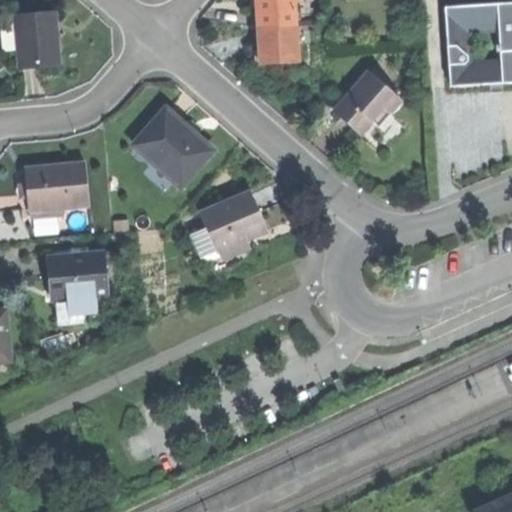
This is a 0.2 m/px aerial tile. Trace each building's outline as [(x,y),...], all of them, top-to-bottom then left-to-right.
[(258,0),(259,8),(260,27),(297,25),(295,0),(258,0)] [(498,81),(511,79),(511,0),(448,5),(454,84),(498,81)] [(21,16),(25,65),(62,62),(58,13),(39,14),(21,16)] [(262,62),(299,60),(297,25),(260,27),(261,46),(262,62)] [(350,123),(364,134),(373,122),(384,108),(391,114),(403,98),(370,71),(337,112),(350,123)] [(184,185),(216,149),(199,133),(195,137),(183,126),(186,122),(169,107),(137,143),(184,185)] [(379,127),(391,114),(384,108),(373,122),(379,127)] [(192,127),(186,122),(183,126),(195,137),(199,133),(192,127)] [(87,162),(27,167),(29,182),(30,208),(90,203),(87,162)] [(203,214),(220,250),(222,249),(240,241),(248,237),(268,228),(260,211),(252,192),(203,214)] [(252,246),(248,237),(240,241),(244,250),(252,246)] [(244,250),(240,241),(222,249),(226,258),(244,250)] [(108,253),(57,257),(58,278),(60,299),(108,295),(112,295),(108,253)] [(109,307),(108,295),(60,299),(62,325),(88,323),(87,317),(99,316),(109,307)] [(0,359),(1,360),(13,359),(8,311),(0,311),(0,359)] [(511,511),(511,492),(469,511),(511,511)]
